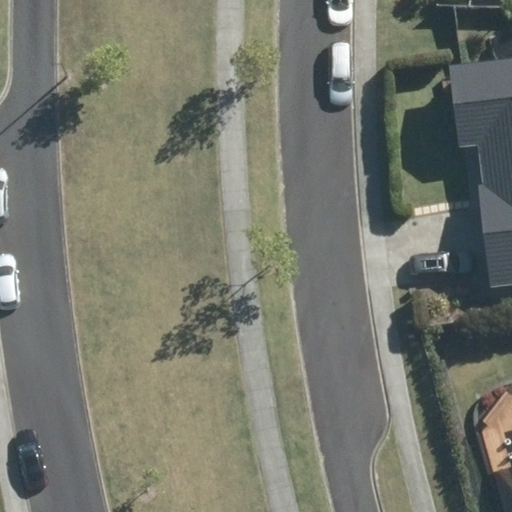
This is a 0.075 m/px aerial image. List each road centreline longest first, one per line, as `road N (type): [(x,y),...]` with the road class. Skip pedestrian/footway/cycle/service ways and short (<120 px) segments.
road 1 (residential): [(88,511),(33,135),(40,0)]
road 2 (residential): [(308,0),(308,157),(358,511)]
